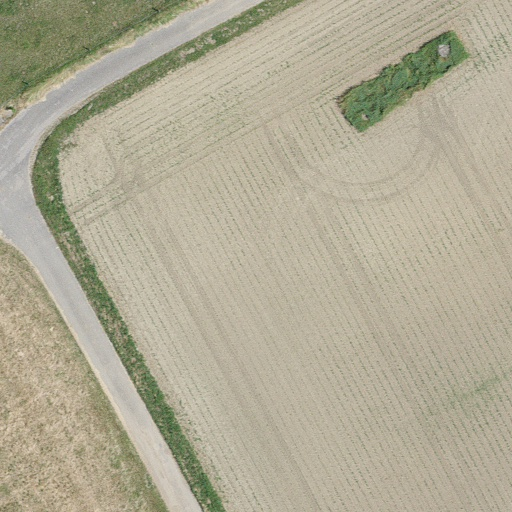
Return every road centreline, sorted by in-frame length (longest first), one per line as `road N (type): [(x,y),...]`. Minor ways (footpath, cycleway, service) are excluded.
road 1 (track): [(0,190),(40,241),(189,511)]
road 2 (track): [(250,0),(59,104),(0,158)]
